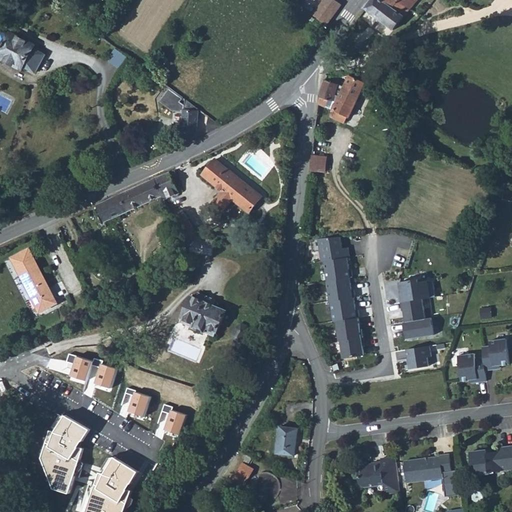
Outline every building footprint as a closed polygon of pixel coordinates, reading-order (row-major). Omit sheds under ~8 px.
[(314,15),(328,25),(342,4),(335,0),(323,0),(313,14),(314,15)] [(371,0),(366,7),(395,29),(410,9),(416,0),(371,0)] [(0,57),(22,69),(23,66),(36,73),(45,54),(33,48),(34,45),(10,33),(9,36),(0,31),(0,57)] [(118,48),(110,60),(122,67),(130,55),(118,48)] [(160,72),(168,59),(161,54),(153,68),(160,72)] [(344,86),(325,80),(320,97),(334,101),(336,94),(340,96),(333,110),(335,111),(332,117),(344,123),(347,116),(350,117),(366,82),(350,75),(344,86)] [(184,112),(181,144),(197,137),(199,109),(170,87),(160,101),(173,111),(184,112)] [(210,117),(208,131),(215,128),(221,125),(210,117)] [(263,196),(216,159),(203,175),(223,191),(213,203),(224,212),(234,199),(251,212),(263,196)] [(327,163),(312,162),(312,170),(313,169),(312,174),(317,174),(317,170),(326,170),(327,163)] [(163,196),(164,200),(165,199),(180,193),(170,172),(156,178),(163,196)] [(105,222),(163,196),(156,178),(134,188),(119,195),(97,205),(105,222)] [(175,219),(187,245),(198,236),(198,235),(185,213),(175,218),(175,219)] [(342,236),(318,238),(321,260),(323,260),(348,257),(350,257),(349,247),(343,247),(342,236)] [(191,251),(201,252),(204,238),(198,237),(193,245),(191,251)] [(201,252),(214,255),(216,241),(204,238),(201,252)] [(50,287),(30,249),(13,258),(41,310),(70,295),(62,281),(50,287)] [(348,257),(323,260),(326,279),(351,277),(348,257)] [(329,300),(353,296),(351,277),(326,279),(329,300)] [(428,278),(398,282),(401,300),(411,299),(430,295),(428,278)] [(194,327),(216,336),(227,310),(215,305),(217,300),(200,293),(198,298),(192,295),(183,317),(196,323),(194,327)] [(329,300),(333,321),(336,321),(357,317),(353,296),(329,300)] [(411,299),(401,303),(404,320),(433,316),(431,298),(411,299)] [(181,321),(194,327),(196,323),(183,317),(181,321)] [(336,321),(339,340),(341,340),(361,337),(357,317),(336,321)] [(431,317),(404,322),(407,338),(435,334),(431,317)] [(246,339),(249,332),(248,326),(243,324),(238,328),(235,334),(236,341),(241,343),(246,339)] [(341,340),(343,357),(364,354),(361,337),(341,340)] [(483,357),(485,370),(496,369),(496,365),(501,365),(510,364),(507,339),(490,341),(491,345),(482,346),(483,357)] [(430,346),(406,348),(408,369),(430,365),(428,357),(432,357),(430,346)] [(475,353),(458,356),(462,381),(471,379),(476,379),(477,382),(487,381),(485,370),(483,357),(476,358),(475,353)] [(93,362),(69,354),(67,361),(74,363),(71,375),(87,380),(92,365),(93,362)] [(94,358),(93,362),(92,365),(100,368),(95,382),(111,388),(118,369),(102,363),(103,361),(94,358)] [(151,397),(127,389),(126,393),(134,396),(129,411),(145,416),(151,397)] [(173,407),(164,404),(162,411),(171,414),(166,429),(181,433),(187,415),(172,410),(173,407)] [(93,430),(65,415),(60,417),(52,430),(50,431),(50,436),(42,458),(55,488),(72,493),(86,449),(83,447),(93,430)] [(281,426),(277,453),(295,455),(299,428),(281,426)] [(487,450),(471,452),(472,463),(476,463),(478,475),(491,473),(490,472),(511,469),(511,445),(500,447),(500,451),(492,452),(487,453),(487,450)] [(446,496),(463,494),(459,470),(452,471),(450,454),(441,455),(441,456),(405,461),(408,482),(444,477),(446,496)] [(105,474),(99,472),(87,511),(125,511),(134,490),(131,489),(141,471),(115,456),(105,474)] [(401,492),(396,457),(382,459),(382,462),(373,463),(373,466),(367,466),(361,462),(356,468),(357,476),(360,478),(361,484),(365,487),(385,484),(386,494),(401,492)] [(234,480),(247,487),(257,468),(244,461),(234,480)] [(281,489),(281,488),(281,484),(280,481),(278,478),(276,476),(274,474),(271,473),(268,472),(265,472),(262,472),(259,473),(256,475),(254,477),(252,480),(251,482),(250,486),(250,489),(251,492),(252,495),(254,497),(256,499),(258,500),(259,501),(261,502),(264,502),(266,503),(267,502),(269,502),(272,501),(275,499),(278,497),(279,495),(279,494),(280,492),(281,491),(281,489)]
